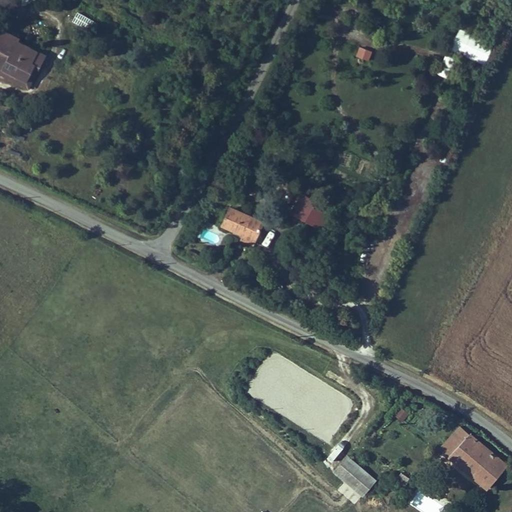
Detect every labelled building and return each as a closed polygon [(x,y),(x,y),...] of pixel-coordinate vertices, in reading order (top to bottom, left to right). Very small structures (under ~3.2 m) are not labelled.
[(19,36),(2,27),(0,29),(0,62),(2,59),(7,61),(4,67),(27,80),(36,63),(33,62),(39,50),(18,39),(19,36)] [(496,44),(461,28),(451,49),(486,65),(496,44)] [(372,51),(360,47),(357,55),(368,59),(372,51)] [(46,54),(39,50),(33,62),(36,63),(27,80),(4,67),(7,61),(2,59),(0,62),(0,72),(28,88),(46,54)] [(445,54),(438,75),(448,78),(454,56),(445,54)] [(329,207),(305,194),(295,213),(318,226),(329,207)] [(255,242),(265,219),(230,204),(222,222),(244,232),(242,237),(255,242)] [(205,227),(201,234),(211,240),(215,234),(205,227)] [(328,369),(325,374),(342,384),(345,378),(328,369)] [(403,421),(409,411),(400,405),(394,414),(403,421)] [(448,453),(459,463),(479,440),(468,430),(448,453)] [(511,477),(511,470),(479,440),(459,463),(495,496),(511,477)] [(344,482),(337,489),(354,505),(377,480),(348,452),(331,470),(344,482)] [(405,484),(410,477),(401,471),(396,478),(405,484)] [(410,501),(427,511),(440,511),(445,506),(418,489),(410,501)]
